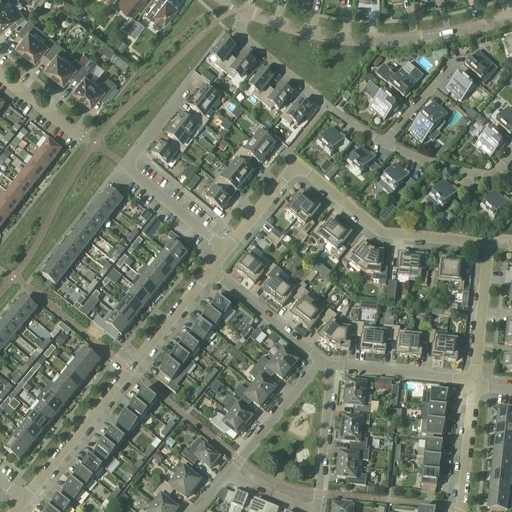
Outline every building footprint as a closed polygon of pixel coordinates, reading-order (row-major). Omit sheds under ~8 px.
[(0,0),(0,14),(8,8),(13,4),(8,0),(0,0)] [(144,0),(121,0),(121,1),(136,13),(146,1),(144,0)] [(165,0),(160,7),(156,3),(146,15),(155,22),(158,17),(165,22),(178,6),(169,0),(165,0)] [(14,4),(13,4),(8,8),(0,14),(0,28),(0,29),(11,21),(15,26),(25,18),(14,4)] [(132,16),(124,28),(128,32),(137,20),(132,16)] [(137,33),(143,25),(137,20),(128,32),(129,32),(137,33)] [(25,35),(17,45),(26,53),(43,32),(28,21),(20,31),(25,35)] [(36,60),(44,50),(49,53),(57,43),(43,32),(26,53),(36,60)] [(217,61),(214,65),(223,73),(232,63),(227,59),(235,49),(230,45),(232,44),(225,39),(219,46),(221,47),(212,57),(217,61)] [(122,40),(117,48),(122,52),(128,44),(122,40)] [(54,57),(45,68),(55,75),(67,60),(62,56),(65,49),(57,43),(49,53),(54,57)] [(103,43),(99,49),(112,56),(115,50),(103,43)] [(484,86),(498,69),(494,65),(479,52),(471,62),(469,60),(464,66),(481,81),(479,82),(484,86)] [(84,53),(79,61),(85,65),(91,58),(84,53)] [(112,62),(123,70),(129,63),(118,54),(112,62)] [(244,57),(237,66),(232,63),(223,73),(233,81),(236,77),(241,81),(249,70),(251,72),(257,64),(250,59),(249,61),(244,57)] [(82,79),(74,90),(83,97),(95,82),(90,78),(93,72),(97,63),(91,58),(85,65),(77,76),(82,79)] [(77,59),(71,63),(67,60),(55,75),(64,82),(72,72),(77,76),(85,65),(79,61),(77,59)] [(511,73),(511,71),(511,63),(508,60),(503,65),(511,73)] [(391,71),(384,66),(376,75),(406,101),(411,95),(409,93),(424,76),(416,69),(409,77),(402,71),(396,78),(392,74),(394,72),(391,70),(391,71)] [(255,92),(252,96),(261,104),(270,93),(265,89),(273,80),(271,79),(273,77),(266,72),(265,73),(263,72),(250,88),(255,92)] [(457,73),(452,79),(454,81),(446,90),(461,103),(474,88),(457,73)] [(109,79),(100,86),(95,82),(83,97),(92,104),(100,94),(105,98),(116,85),(109,79)] [(369,82),(363,92),(374,102),(369,109),(384,122),(392,113),(394,114),(399,109),(369,82)] [(282,87),(274,97),(270,93),(261,104),(271,111),(274,107),(279,111),(292,95),(290,94),(291,92),(285,87),(284,89),(282,87)] [(201,92),(196,98),(212,110),(219,101),(223,104),(227,99),(217,91),(213,96),(205,89),(201,93),(201,92)] [(346,93),(342,98),(347,102),(351,97),(346,93)] [(190,108),(199,115),(195,119),(205,127),(209,122),(205,119),(212,110),(196,98),(192,103),(193,104),(190,108)] [(306,116),(307,118),(313,110),(307,105),(306,107),(301,103),(293,112),(288,109),(280,119),(290,127),(293,123),(298,127),(306,116)] [(424,111),(419,116),(439,133),(445,124),(442,121),(448,115),(435,103),(426,113),(424,111)] [(511,111),(509,108),(495,123),(511,138),(511,111)] [(435,130),(439,134),(439,133),(419,116),(415,122),(417,123),(408,133),(422,145),(435,130)] [(179,121),(174,126),(190,138),(194,133),(198,136),(205,127),(195,119),(191,124),(182,117),(179,121)] [(12,128),(17,133),(20,128),(15,124),(12,128)] [(168,136),(176,143),(173,148),(183,156),(187,150),(183,147),(190,138),(174,126),(170,132),(171,132),(168,136)] [(257,137),(253,143),(268,156),(275,148),(274,147),(275,146),(266,139),(270,134),(260,126),(253,134),(257,137)] [(346,138),(341,134),(340,135),(332,128),(317,145),(330,157),(346,138)] [(506,146),(485,128),(478,138),(481,140),(475,146),(490,159),(498,150),(500,152),(506,146)] [(13,137),(8,133),(5,137),(10,141),(13,137)] [(60,152),(47,142),(47,143),(42,139),(36,146),(41,150),(40,151),(53,161),(60,152)] [(261,163),(261,164),(268,156),(253,143),(245,152),(241,149),(237,154),(247,162),(251,157),(260,165),(261,163)] [(172,161),(176,164),(183,156),(173,148),(169,152),(160,146),(156,151),(155,150),(151,155),(156,159),(157,159),(167,167),(172,161)] [(362,147),(347,164),(361,176),(377,158),(371,153),(370,155),(362,147)] [(439,160),(444,153),(441,150),(435,157),(439,160)] [(40,151),(34,159),(46,170),(53,161),(40,151)] [(233,159),(237,162),(230,171),(245,184),(252,176),(251,175),(252,174),(243,167),(247,162),(237,154),(233,159)] [(27,168),(40,178),(46,170),(34,159),(27,168)] [(332,165),(327,161),(320,169),(325,173),(332,165)] [(374,164),(369,170),(375,175),(380,169),(374,164)] [(404,171),(396,164),(378,185),(391,197),(411,175),(405,170),(404,171)] [(334,167),(325,177),(329,181),(338,171),(334,167)] [(20,176),(33,187),(40,178),(27,168),(20,176)] [(223,180),(219,177),(215,182),(224,190),(228,185),(237,193),(238,191),(239,192),(245,184),(230,171),(223,180)] [(20,176),(14,185),(26,195),(33,187),(20,176)] [(406,186),(412,190),(417,185),(410,180),(406,186)] [(450,202),(459,191),(454,187),(452,188),(444,181),(426,202),(439,213),(447,205),(449,207),(443,213),(452,222),(465,208),(455,199),(452,204),(450,202)] [(229,202),(221,195),(224,190),(215,182),(208,191),(212,194),(207,200),(222,211),(224,208),(225,209),(229,204),(228,203),(229,202)] [(14,185),(7,193),(20,204),(26,195),(14,185)] [(109,191),(103,200),(116,210),(122,201),(109,191)] [(480,208),(494,220),(506,207),(511,212),(511,198),(510,201),(505,197),(503,199),(495,191),(480,208)] [(0,202),(13,212),(20,204),(7,193),(0,202)] [(289,204),(285,210),(296,219),(310,202),(301,195),(292,206),(289,204)] [(116,210),(103,200),(96,208),(109,218),(116,210)] [(0,202),(0,215),(6,220),(13,212),(0,202)] [(319,210),(310,202),(296,219),(305,226),(301,231),(307,235),(315,225),(310,221),(319,210)] [(395,210),(389,205),(378,218),(384,223),(395,210)] [(96,208),(89,217),(102,227),(109,218),(96,208)] [(89,217),(83,225),(96,235),(102,227),(89,217)] [(323,241),(328,245),(341,228),(332,220),(323,231),(318,227),(310,238),(317,244),(323,241)] [(96,235),(83,225),(76,234),(89,244),(96,235)] [(338,261),(347,250),(342,247),(351,235),(341,228),(328,245),(333,249),(331,255),(338,261)] [(285,238),(274,229),(270,234),(281,243),(285,238)] [(135,230),(131,235),(135,238),(139,233),(135,230)] [(145,230),(142,235),(147,239),(150,234),(145,230)] [(89,244),(76,234),(69,242),(82,252),(89,244)] [(277,248),(281,243),(270,234),(266,239),(277,248)] [(82,252),(69,242),(63,251),(76,261),(82,252)] [(187,256),(172,243),(164,253),(180,265),(187,256)] [(350,263),(363,274),(372,253),(364,246),(355,257),(350,253),(341,264),(347,268),(350,263)] [(121,247),(117,252),(121,255),(125,250),(121,247)] [(76,261),(63,251),(56,259),(69,269),(76,261)] [(164,253),(157,262),(172,274),(180,265),(164,253)] [(249,253),(236,271),(245,278),(259,261),(249,253)] [(381,268),(383,254),(372,253),(363,274),(373,275),(373,281),(379,281),(379,286),(386,286),(387,269),(381,268)] [(391,283),(397,283),(398,278),(409,279),(412,257),(399,256),(398,270),(392,269),(391,283)] [(427,287),(428,273),(422,272),(423,258),(412,257),(409,279),(421,280),(420,286),(427,287)] [(62,278),(69,269),(56,259),(49,268),(62,278)] [(430,291),(437,292),(438,282),(449,283),(452,261),(440,260),(438,274),(432,273),(430,291)] [(254,286),(263,275),(268,278),(276,268),(271,264),(268,268),(259,261),(245,278),(254,286)] [(462,277),(464,262),(452,261),(449,283),(459,284),(458,290),(464,291),(465,277),(462,277)] [(157,262),(150,270),(165,283),(172,274),(157,262)] [(108,264),(104,269),(108,272),(112,267),(108,264)] [(42,276),(55,287),(62,278),(49,268),(42,276)] [(272,282),(263,293),(273,301),(287,284),(278,276),(281,272),(276,268),(268,278),(272,282)] [(158,292),(165,283),(150,270),(143,279),(142,279),(158,292)] [(135,288),(151,301),(158,292),(142,279),(143,279),(139,276),(131,284),(136,288),(135,288)] [(94,281),(90,286),(94,289),(98,284),(94,281)] [(397,283),(388,282),(386,305),(395,306),(397,283)] [(273,301),(282,308),(291,297),(296,301),(304,290),(305,290),(307,287),(302,283),(300,286),(297,284),(292,288),(287,284),(273,301)] [(128,297),(144,309),(151,301),(135,288),(128,297)] [(301,323),(315,306),(306,299),(309,294),(305,290),(304,290),(296,301),(300,305),(291,316),(301,323)] [(92,297),(96,300),(100,295),(96,292),(92,297)] [(128,297),(121,306),(136,318),(144,309),(128,297)] [(24,299),(17,307),(31,319),(38,310),(24,299)] [(209,310),(208,310),(222,321),(232,309),(218,299),(210,311),(209,310)] [(74,308),(78,312),(82,307),(77,304),(74,308)] [(136,318),(121,306),(114,315),(129,327),(136,318)] [(327,309),(323,313),(315,306),(301,323),(310,331),(319,320),(324,324),(332,313),(327,309)] [(17,307),(10,315),(24,327),(31,319),(17,307)] [(87,311),(82,307),(78,312),(83,316),(87,311)] [(199,321),(199,322),(213,333),(222,321),(208,310),(201,323),(199,321)] [(328,327),(319,338),(332,349),(341,328),(334,322),(337,317),(332,313),(324,324),(328,327)] [(24,327),(10,315),(3,324),(16,335),(24,327)] [(106,324),(121,337),(129,327),(114,315),(106,324)] [(186,338),(199,349),(213,333),(199,322),(188,340),(186,338)] [(332,349),(349,351),(350,337),(357,337),(358,323),(352,323),(351,329),(341,328),(332,349)] [(361,352),(373,353),(375,331),(363,330),(364,324),(358,323),(357,337),(362,338),(361,352)] [(16,335),(3,324),(0,327),(0,335),(9,343),(16,335)] [(61,331),(63,332),(66,327),(61,324),(58,328),(61,331)] [(248,326),(240,336),(245,340),(253,330),(248,326)] [(373,353),(385,355),(386,341),(392,341),(394,327),(385,326),(383,332),(375,331),(373,353)] [(63,332),(68,336),(71,331),(66,327),(63,332)] [(397,356),(408,357),(411,335),(399,334),(400,328),(394,327),(392,341),(398,342),(397,356)] [(254,343),(262,333),(258,329),(250,339),(254,343)] [(408,357),(420,358),(422,344),(428,345),(429,331),(420,330),(419,336),(411,335),(408,357)] [(432,360),(444,361),(447,339),(435,338),(436,332),(429,331),(428,345),(434,345),(432,360)] [(62,334),(56,342),(62,347),(68,340),(62,334)] [(9,343),(0,335),(0,349),(2,352),(9,343)] [(444,361),(456,362),(458,348),(464,349),(465,337),(454,336),(454,340),(447,339),(444,361)] [(178,350),(177,349),(190,360),(199,349),(186,338),(178,350)] [(51,343),(47,339),(43,344),(47,348),(51,343)] [(39,349),(43,352),(47,348),(43,344),(39,349)] [(238,353),(243,347),(239,344),(234,350),(238,353)] [(274,349),(280,355),(276,360),(292,373),(299,364),(297,363),(298,362),(277,345),(274,349)] [(169,362),(168,361),(167,361),(181,372),(190,360),(177,349),(169,362)] [(100,363),(85,350),(77,360),(92,373),(100,363)] [(33,356),(29,361),(33,364),(38,359),(33,356)] [(272,365),(263,358),(256,367),(269,377),(273,373),(283,381),(283,380),(285,381),(292,373),(276,360),(272,365)] [(511,358),(505,358),(505,359),(504,359),(503,366),(504,366),(504,370),(511,370),(511,358)] [(77,360),(62,378),(78,390),(92,373),(77,360)] [(156,379),(168,388),(181,372),(167,361),(156,379)] [(257,383),(253,388),(269,401),(276,392),(274,391),(275,390),(265,382),(269,377),(256,367),(248,376),(257,383)] [(214,369),(209,376),(213,379),(218,373),(214,369)] [(24,376),(20,372),(16,377),(20,381),(24,376)] [(204,382),(208,385),(213,379),(209,376),(204,382)] [(12,382),(16,385),(20,381),(16,377),(12,382)] [(55,387),(71,399),(78,390),(62,378),(55,387)] [(345,384),(344,394),(364,397),(365,390),(373,391),(373,390),(392,392),(392,387),(391,387),(392,381),(377,380),(376,385),(374,385),(373,385),(347,383),(347,384),(345,384)] [(215,393),(221,385),(216,381),(210,389),(215,393)] [(261,408),(262,409),(269,401),(253,388),(249,393),(241,386),(233,395),(236,397),(246,405),(250,401),(260,409),(261,408)] [(63,408),(71,399),(55,387),(48,396),(63,408)] [(10,392),(6,389),(2,394),(6,397),(10,392)] [(136,403),(134,402),(148,413),(157,401),(144,390),(136,403)] [(431,392),(430,407),(447,409),(445,408),(449,394),(431,392)] [(345,406),(357,408),(357,414),(370,415),(371,403),(372,397),(364,397),(344,394),(342,405),(345,405),(345,406)] [(63,408),(48,396),(41,404),(56,417),(63,408)] [(236,397),(224,410),(231,416),(247,429),(253,420),(252,419),(252,418),(242,410),(246,405),(236,397)] [(12,402),(8,399),(4,404),(8,407),(13,411),(17,406),(12,402)] [(126,414),(125,413),(138,424),(148,413),(134,402),(126,414)] [(56,417),(41,404),(34,413),(49,426),(56,417)] [(13,411),(8,407),(4,412),(10,418),(14,412),(13,411)] [(430,407),(428,422),(445,424),(445,423),(444,423),(447,409),(430,407)] [(49,426),(34,413),(26,422),(42,435),(49,426)] [(114,431),(112,430),(125,441),(138,424),(125,413),(114,431)] [(238,436),(240,437),(247,429),(231,416),(227,420),(218,413),(211,423),(224,433),(227,428),(237,436),(238,436)] [(511,414),(498,413),(496,426),(511,427),(511,414)] [(343,420),(341,419),(340,430),(360,432),(361,426),(369,427),(370,415),(357,414),(356,420),(343,418),(343,420)] [(422,421),(420,435),(427,436),(426,443),(443,445),(443,444),(440,444),(445,424),(428,422),(422,421)] [(42,435),(26,422),(19,431),(35,444),(42,435)] [(175,425),(172,422),(166,428),(170,431),(175,425)] [(511,439),(511,427),(496,426),(495,438),(511,439)] [(161,434),(165,437),(170,431),(166,428),(161,434)] [(104,442),(102,441),(116,452),(125,441),(112,430),(104,442)] [(341,442),(354,444),(353,450),(366,451),(368,439),(360,438),(360,432),(340,430),(339,441),(341,441),(341,442)] [(19,431),(12,440),(28,452),(35,444),(19,431)] [(494,450),(511,451),(511,439),(495,438),(494,450)] [(4,450),(20,462),(28,452),(12,440),(4,450)] [(91,459),(89,457),(102,469),(103,468),(107,472),(115,461),(111,458),(116,452),(102,441),(91,459)] [(440,459),(443,445),(426,443),(425,450),(418,449),(417,457),(424,458),(441,459),(442,459),(440,459)] [(151,447),(144,456),(148,459),(155,450),(151,447)] [(199,460),(211,469),(219,459),(205,447),(200,454),(193,448),(188,453),(185,450),(181,455),(194,466),(199,460)] [(337,455),(336,466),(356,468),(357,462),(368,463),(369,451),(366,451),(353,450),(352,456),(340,454),(339,455),(337,455)] [(493,462),(511,463),(511,451),(494,450),(493,462)] [(81,470),(80,469),(93,480),(102,469),(89,457),(81,470)] [(441,459),(424,458),(423,472),(440,474),(438,473),(441,459)] [(195,492),(199,486),(198,485),(200,482),(188,473),(193,467),(183,459),(172,473),(177,478),(195,492)] [(140,461),(135,467),(139,470),(144,464),(140,461)] [(491,473),(511,476),(511,466),(511,463),(493,462),(491,473)] [(367,475),(356,474),(356,468),(336,466),(335,477),(337,477),(337,478),(350,479),(349,485),(366,487),(367,475)] [(71,480),(70,480),(84,491),(93,480),(80,469),(72,481),(71,480)] [(420,493),(435,495),(440,474),(423,472),(420,493)] [(490,485),(510,488),(511,476),(491,473),(490,485)] [(164,482),(161,487),(170,495),(175,489),(187,499),(189,496),(190,497),(195,492),(177,478),(174,482),(171,481),(168,485),(164,482)] [(60,498),(57,497),(71,508),(84,491),(70,480),(60,498)] [(489,497),(508,499),(510,488),(490,485),(489,497)] [(166,501),(170,495),(161,487),(154,495),(159,501),(155,505),(163,511),(175,511),(177,510),(166,501)] [(117,489),(112,495),(116,498),(121,492),(117,489)] [(234,511),(241,511),(242,511),(243,511),(248,500),(249,498),(236,493),(236,495),(229,492),(224,502),(231,505),(231,506),(236,508),(234,511)] [(111,504),(116,498),(112,495),(107,501),(111,504)] [(48,508),(52,511),(67,511),(71,508),(57,497),(50,509),(48,508)] [(487,510),(507,511),(509,511),(510,511),(511,500),(508,499),(489,497),(487,510)] [(264,511),(267,506),(255,501),(254,503),(248,500),(243,511),(245,511),(264,511)] [(351,511),(353,503),(341,501),(340,508),(334,507),(333,511),(351,511)]
